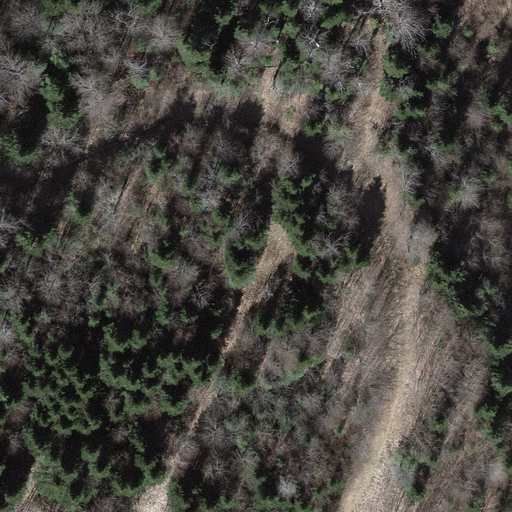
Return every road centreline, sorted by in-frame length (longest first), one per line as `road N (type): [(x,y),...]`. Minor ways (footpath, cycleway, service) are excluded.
road 1 (track): [(345,511),(394,391),(392,285),(370,204),(296,129),(256,111),(193,109)]
road 2 (track): [(193,109),(0,178)]
